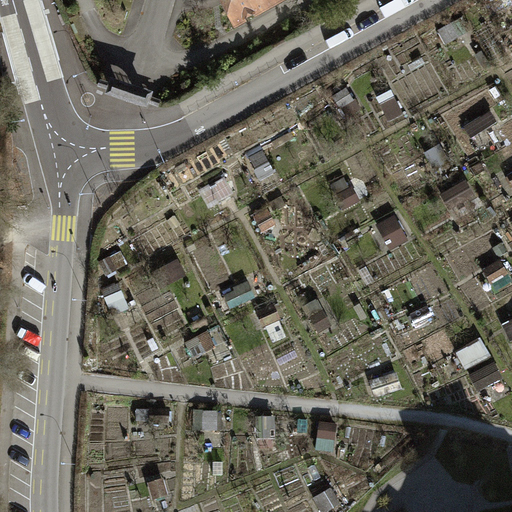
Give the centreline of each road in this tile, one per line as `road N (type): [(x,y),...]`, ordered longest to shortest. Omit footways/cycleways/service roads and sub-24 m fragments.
road 1 (residential): [(62,151),(155,145),(429,0)]
road 2 (residential): [(47,511),(62,151)]
road 3 (residential): [(62,151),(16,0)]
